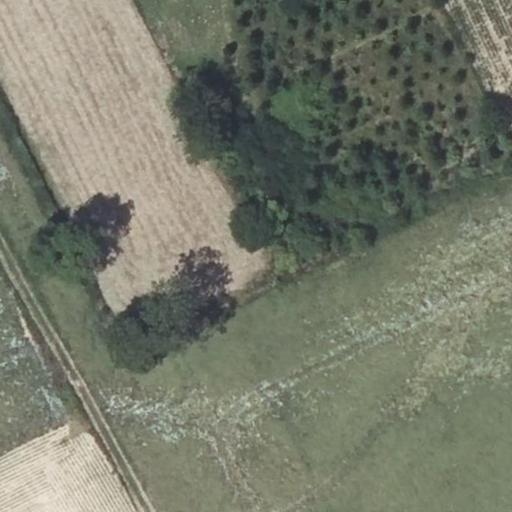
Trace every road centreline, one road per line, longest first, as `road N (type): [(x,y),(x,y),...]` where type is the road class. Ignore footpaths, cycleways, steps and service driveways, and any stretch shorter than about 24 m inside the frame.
road 1 (track): [(82,397),(0,238)]
road 2 (track): [(82,397),(143,511)]
